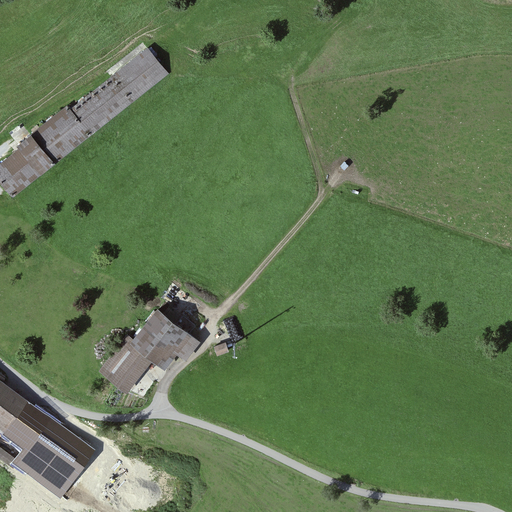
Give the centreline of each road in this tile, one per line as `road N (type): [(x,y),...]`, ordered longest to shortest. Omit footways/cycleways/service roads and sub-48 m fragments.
road 1 (unclassified): [(492,511),(377,496),(187,419),(82,414),(0,362)]
road 2 (track): [(156,414),(181,363),(323,194)]
